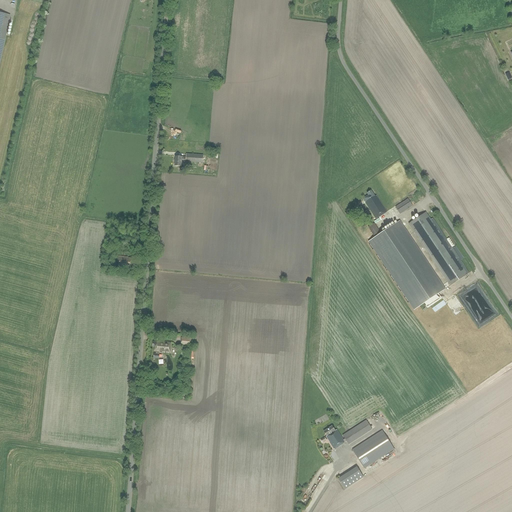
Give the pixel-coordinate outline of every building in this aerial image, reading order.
[(0,13),(0,60),(10,15),(0,13)] [(203,163),(203,155),(186,154),(186,157),(182,157),(175,157),(174,166),(181,167),(182,160),(186,160),(186,162),(203,163)] [(376,219),(386,212),(376,196),(374,196),(371,191),(367,193),(369,195),(363,199),(365,202),(365,203),(376,219)] [(396,207),(400,214),(412,206),(408,199),(396,207)] [(431,219),(426,212),(408,224),(450,286),(469,273),(433,218),(431,219)] [(368,242),(414,310),(424,303),(428,308),(442,299),(438,294),(446,289),(400,220),(368,242)] [(374,236),(380,232),(374,223),(369,227),(374,236)] [(134,268),(134,264),(132,263),(133,259),(129,258),(128,258),(128,257),(118,257),(118,268),(129,268),(129,267),(134,268)] [(436,312),(447,304),(445,300),(433,308),(436,312)] [(191,338),(182,337),(181,345),(191,346),(191,338)] [(158,354),(159,353),(169,354),(171,343),(158,341),(158,343),(153,342),(152,347),(154,347),(154,351),(155,352),(155,354),(153,354),(153,358),(158,359),(159,354),(158,354)] [(372,429),(366,420),(343,435),(345,438),(344,439),(337,429),(336,430),(332,425),(324,431),(327,436),(321,440),(323,442),(328,439),(334,449),(347,441),(349,444),(372,429)] [(394,449),(383,431),(352,450),(364,469),(394,449)] [(364,477),(357,466),(338,478),(345,489),(364,477)]
